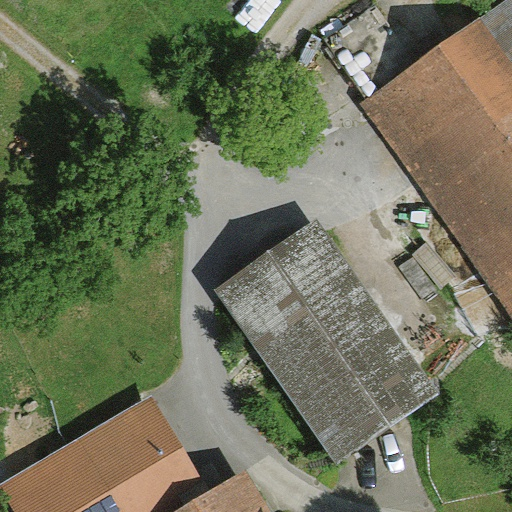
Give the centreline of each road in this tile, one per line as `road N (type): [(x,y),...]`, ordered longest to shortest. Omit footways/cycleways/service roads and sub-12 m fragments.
road 1 (residential): [(350,511),(280,474),(220,410),(198,339),(206,234),(225,156)]
road 2 (track): [(0,29),(145,134),(225,156)]
road 3 (track): [(225,156),(280,39),(309,0)]
